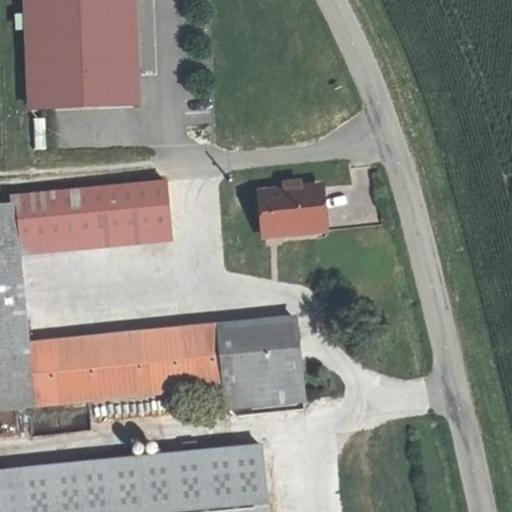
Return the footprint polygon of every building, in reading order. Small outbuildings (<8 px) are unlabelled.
[(25,0),(30,107),(138,103),(134,0),(25,0)] [(163,181),(17,196),(21,245),(169,231),(163,181)] [(259,191),(262,235),(320,230),(316,186),(259,191)] [(11,205),(0,206),(0,407),(31,404),(25,345),(11,205)] [(169,231),(21,245),(22,256),(170,242),(169,231)] [(293,317),(25,345),(31,404),(223,385),(226,405),(301,398),(293,317)] [(266,511),(260,444),(0,469),(0,511),(266,511)]
